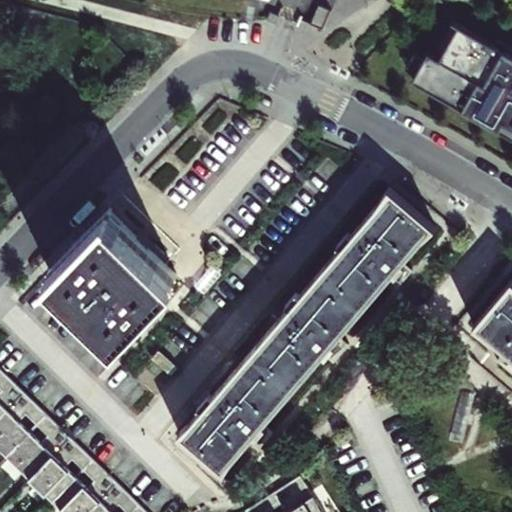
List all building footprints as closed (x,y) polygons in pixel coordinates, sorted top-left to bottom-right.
[(322,7),(315,24),(326,28),(333,12),(322,7)] [(444,49),(459,24),(452,20),(438,46),(444,49)] [(511,54),(493,43),(459,24),(444,49),(440,57),(428,51),(424,58),(416,72),(412,79),(511,135),(511,54)] [(511,54),(511,45),(496,37),(493,43),(511,54)] [(416,72),(424,58),(414,52),(406,66),(416,72)] [(333,359),(344,346),(338,341),(334,337),(389,273),(394,277),(400,282),(410,269),(400,260),(432,223),(392,188),(182,433),(222,468),(250,434),(256,440),(261,444),(271,431),(262,421),(323,350),(333,359)] [(118,334),(176,274),(143,242),(108,209),(51,268),(118,334)] [(511,282),(511,281),(476,322),(510,351),(506,355),(501,361),(511,368),(511,282)] [(146,511),(0,369),(0,449),(18,467),(38,486),(63,510),(64,511),(146,511)] [(322,511),(299,475),(246,508),(247,511),(322,511)]
